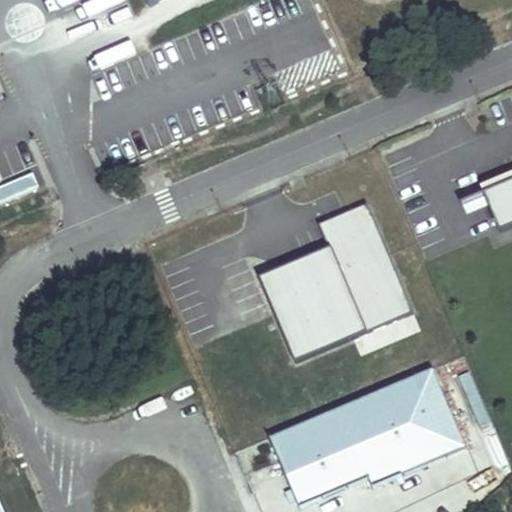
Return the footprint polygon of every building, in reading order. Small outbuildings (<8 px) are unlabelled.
[(511,228),(511,181),(483,194),(484,196),(488,206),(500,233),(511,228)] [(488,206),(484,196),(483,194),(461,204),(466,215),(488,206)] [(322,233),(371,212),(368,205),(319,226),(322,233)] [(414,314),(371,212),(322,233),(329,250),(260,279),(296,364),(414,314)] [(126,260),(109,267),(113,277),(130,270),(126,260)] [(434,369),(270,440),(300,510),(370,481),(374,490),(468,450),(434,369)]
